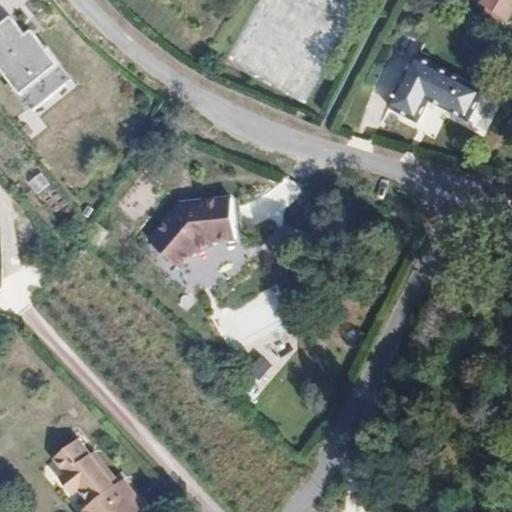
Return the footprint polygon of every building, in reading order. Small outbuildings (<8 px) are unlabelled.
[(511,0),(485,0),(481,7),(507,23),(511,14),(511,0)] [(0,70),(21,96),(60,64),(17,9),(0,22),(0,70)] [(432,118),(449,91),(419,73),(388,122),(417,141),(424,129),(432,118)] [(449,91),(432,118),(469,140),(486,112),(449,91)] [(28,187),(47,200),(58,183),(38,171),(28,187)] [(150,242),(181,270),(197,252),(205,247),(215,242),(239,240),(234,199),(199,202),(199,205),(195,205),(178,214),(176,217),(174,215),(150,242)] [(232,255),(214,261),(219,275),(237,269),(232,255)] [(223,318),(245,350),(293,317),(271,285),(223,318)] [(147,511),(121,480),(119,481),(114,485),(91,457),(78,441),(57,457),(94,505),(85,511),(147,511)] [(119,481),(95,453),(91,457),(114,485),(119,481)]
